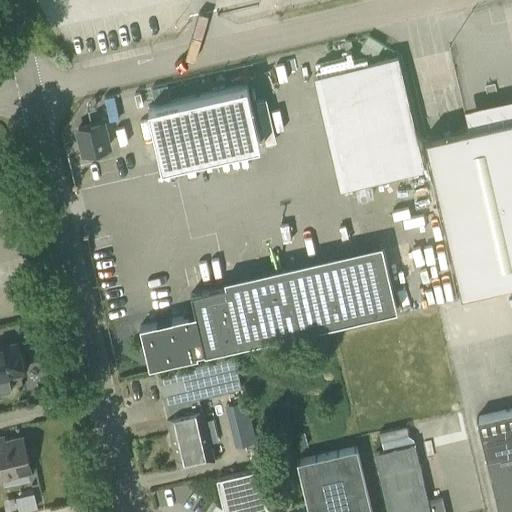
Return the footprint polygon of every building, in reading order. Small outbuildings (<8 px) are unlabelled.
[(158,0),(121,0),(127,27),(163,20),(158,0)] [(374,57),(383,43),(369,35),(360,49),(374,57)] [(245,81),(146,103),(160,164),(259,142),(245,81)] [(511,116),(425,137),(461,293),(511,281),(511,116)] [(112,147),(105,119),(74,127),(81,155),(112,147)] [(150,365),(397,309),(383,249),(191,293),(195,313),(141,325),(150,365)] [(21,376),(27,366),(24,354),(20,351),(17,341),(0,345),(0,376),(10,374),(14,377),(21,376)] [(213,458),(198,396),(241,386),(234,355),(158,372),(165,404),(168,403),(171,416),(168,417),(172,435),(170,435),(173,449),(175,448),(180,466),(213,458)] [(244,399),(227,403),(238,445),(255,441),(244,399)] [(498,511),(511,511),(511,408),(476,417),(498,511)] [(0,474),(31,467),(23,436),(0,441),(0,480),(1,481),(0,475),(0,474)] [(427,501),(414,442),(375,451),(389,511),(444,511),(441,497),(427,501)] [(309,511),(372,511),(357,446),(297,460),(309,511)] [(270,511),(260,465),(216,475),(224,509),(216,505),(211,511),(270,511)] [(34,492),(16,496),(19,511),(37,507),(34,492)]
